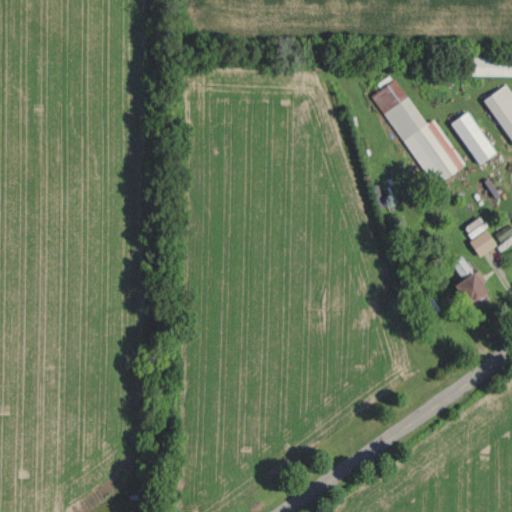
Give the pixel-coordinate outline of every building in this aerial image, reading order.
[(511,56),(467,56),(467,74),(511,74),(511,56)] [(429,184),(462,164),(432,117),(422,123),(390,72),(374,82),(377,87),(371,91),(429,184)] [(481,97),(511,143),(511,142),(511,93),(504,82),(481,97)] [(477,255),(493,244),(483,229),(467,240),(477,255)] [(452,284),(467,301),(484,287),(456,255),(448,263),(460,277),(452,284)] [(428,315),(438,307),(426,292),(416,300),(428,315)]
